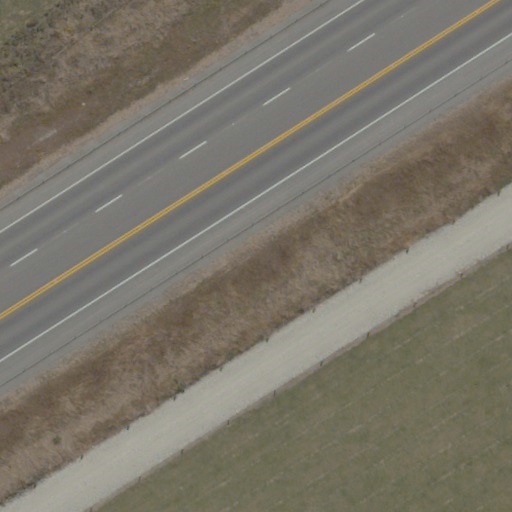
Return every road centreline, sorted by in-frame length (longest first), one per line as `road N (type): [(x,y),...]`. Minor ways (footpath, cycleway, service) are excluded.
road 1 (trunk): [(0,318),(497,0)]
road 2 (track): [(27,511),(511,195)]
